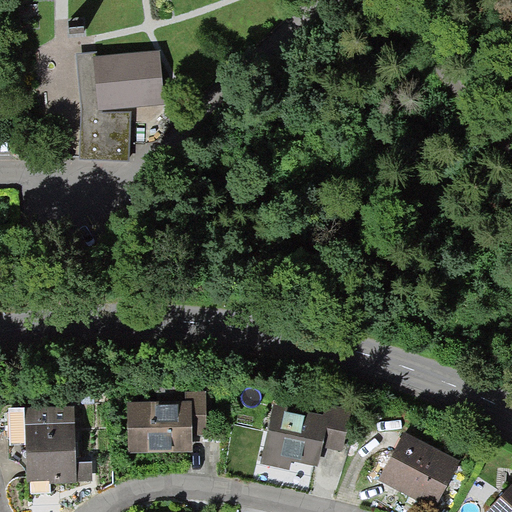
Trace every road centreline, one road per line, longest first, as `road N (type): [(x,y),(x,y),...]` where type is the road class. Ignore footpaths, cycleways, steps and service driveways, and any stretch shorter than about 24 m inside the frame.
road 1 (secondary): [(0,331),(112,322),(266,331),(409,369),(511,413)]
road 2 (track): [(0,235),(64,222),(160,168),(324,0)]
road 3 (residential): [(95,511),(136,490),(170,484),(337,511)]
road 4 (track): [(511,148),(380,0)]
road 5 (residential): [(160,168),(0,170)]
